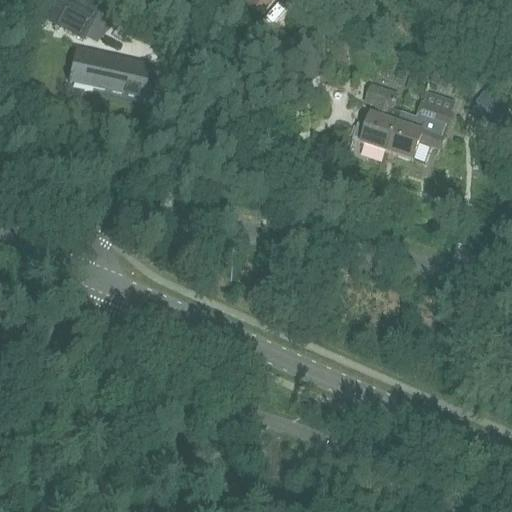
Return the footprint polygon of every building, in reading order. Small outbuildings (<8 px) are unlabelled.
[(55,27),(81,40),(90,22),(87,20),(94,6),(81,0),(43,0),(42,2),(63,12),(55,27)] [(277,50),(304,89),(328,72),(301,33),(277,50)] [(74,53),(67,82),(145,100),(151,71),(74,53)] [(389,154),(400,115),(393,112),(398,97),(371,88),(367,103),(378,107),(374,118),(371,117),(367,128),(359,126),(354,140),(363,144),(362,145),(389,154)] [(471,113),(495,129),(509,109),(485,92),(471,113)] [(400,115),(389,154),(413,162),(413,161),(424,165),(430,148),(440,151),(444,139),(442,138),(445,127),(448,128),(452,116),(422,105),(417,120),(400,115)]
